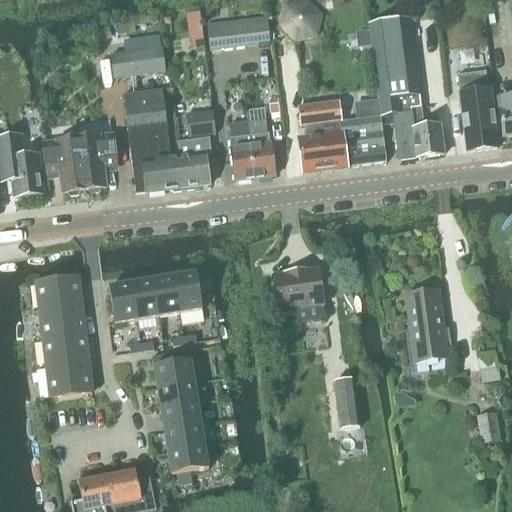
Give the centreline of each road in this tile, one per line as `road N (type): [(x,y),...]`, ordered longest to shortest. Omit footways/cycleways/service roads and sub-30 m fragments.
road 1 (secondary): [(85,224),(511,171)]
road 2 (residential): [(59,453),(130,442),(126,415),(106,384),(85,224)]
